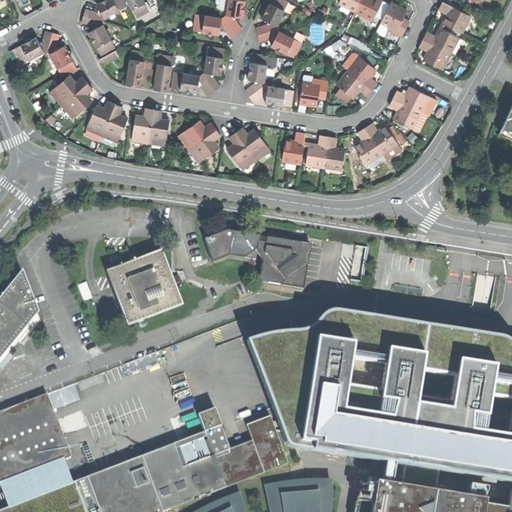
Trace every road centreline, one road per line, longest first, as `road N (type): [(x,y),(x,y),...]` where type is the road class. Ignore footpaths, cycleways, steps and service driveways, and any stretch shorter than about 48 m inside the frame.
road 1 (tertiary): [(32,167),(343,209),(398,194)]
road 2 (residential): [(60,8),(114,91),(229,109)]
road 3 (residential): [(229,109),(346,123),(374,106),(398,64)]
road 4 (tertiary): [(511,236),(429,219),(398,194)]
road 5 (tertiary): [(398,194),(438,161),(471,100)]
